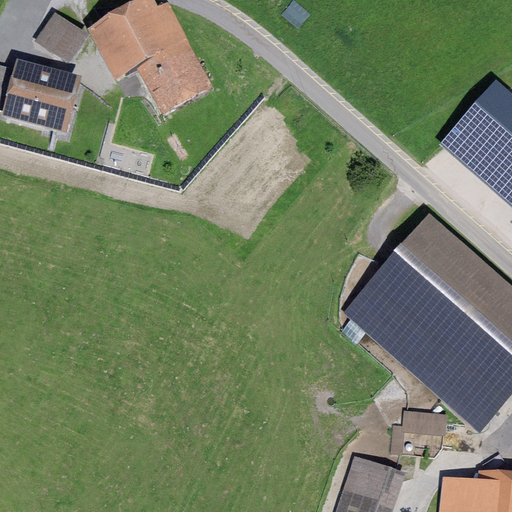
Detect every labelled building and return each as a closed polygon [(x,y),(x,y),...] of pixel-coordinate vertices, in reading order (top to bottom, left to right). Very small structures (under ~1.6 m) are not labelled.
[(203,85),(192,62),(184,65),(180,56),(189,52),(170,18),(150,9),(103,34),(125,76),(145,65),(166,104),(203,85)] [(56,19),(39,44),(67,64),(85,40),(56,19)] [(0,109),(10,113),(9,116),(60,130),(71,86),(21,72),(20,76),(0,70),(0,109)] [(511,105),(496,92),(456,137),(511,186),(511,105)] [(511,375),(509,373),(511,370),(511,305),(428,231),(354,314),(480,424),(511,387),(511,375)] [(405,414),(404,429),(444,434),(446,419),(405,414)] [(376,511),(389,477),(356,465),(339,511),(376,511)] [(511,511),(511,482),(488,480),(487,489),(447,484),(443,511),(511,511)]
